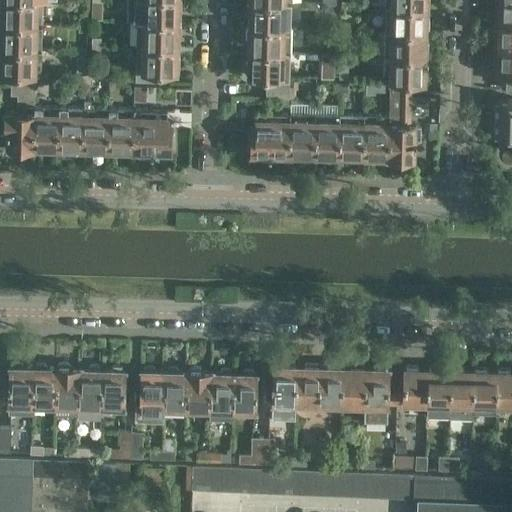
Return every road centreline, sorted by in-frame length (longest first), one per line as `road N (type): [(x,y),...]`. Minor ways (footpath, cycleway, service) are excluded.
road 1 (tertiary): [(0,304),(511,319)]
road 2 (tertiary): [(459,210),(212,204)]
road 3 (tertiary): [(212,204),(0,198)]
road 4 (unclassified): [(459,210),(464,0)]
road 5 (unclassified): [(212,204),(217,0)]
